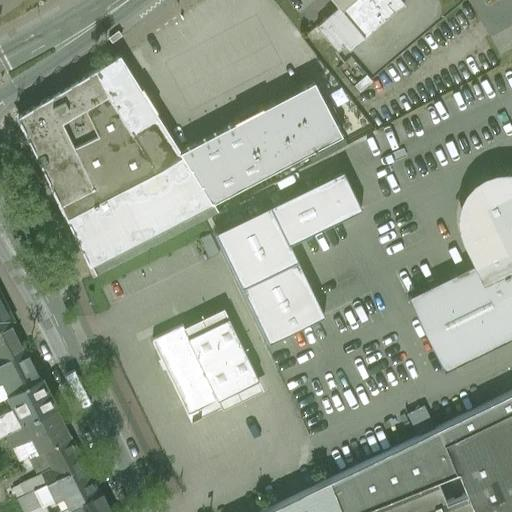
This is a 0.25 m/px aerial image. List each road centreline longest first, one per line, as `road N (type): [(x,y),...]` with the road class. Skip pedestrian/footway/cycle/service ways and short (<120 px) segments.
road 1 (tertiary): [(141,511),(0,223)]
road 2 (secondary): [(0,75),(119,0)]
